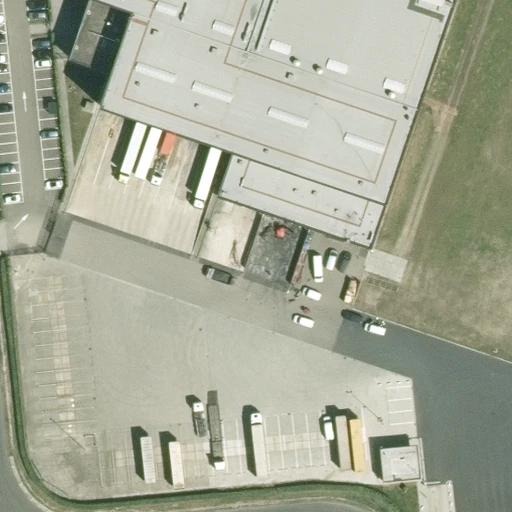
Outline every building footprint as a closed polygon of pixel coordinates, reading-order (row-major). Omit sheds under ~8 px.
[(90,0),(70,59),(112,73),(101,106),(233,151),(218,197),(371,249),(455,0),(90,0)] [(155,293),(143,323),(156,329),(169,299),(155,293)] [(185,302),(176,333),(187,336),(196,306),(185,302)] [(262,418),(341,440),(364,356),(284,335),(262,418)] [(45,400),(70,398),(69,384),(44,386),(45,400)] [(383,482),(402,480),(402,474),(414,473),(412,451),(392,453),(392,447),(379,448),(383,482)]
